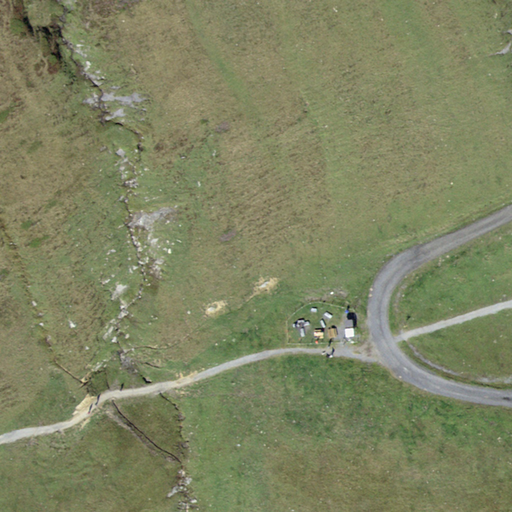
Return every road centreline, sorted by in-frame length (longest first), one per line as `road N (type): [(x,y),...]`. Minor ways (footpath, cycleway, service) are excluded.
road 1 (track): [(511,209),(409,259),(384,283),(375,299),(384,343)]
road 2 (track): [(384,343),(413,373),(459,390),(511,394)]
